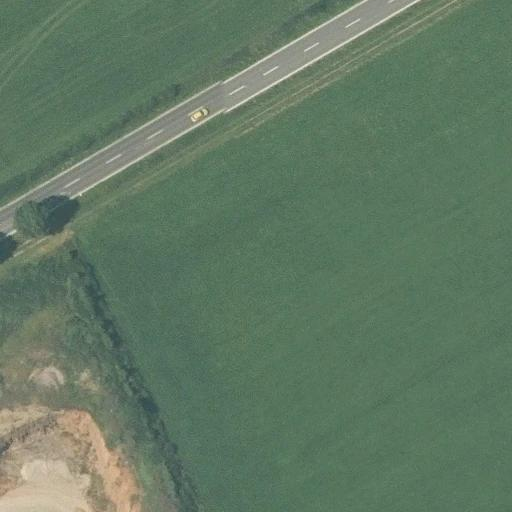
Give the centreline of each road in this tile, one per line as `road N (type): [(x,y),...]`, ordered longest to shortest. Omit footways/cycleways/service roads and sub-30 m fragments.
road 1 (track): [(449,0),(0,261)]
road 2 (secondary): [(386,0),(0,223)]
